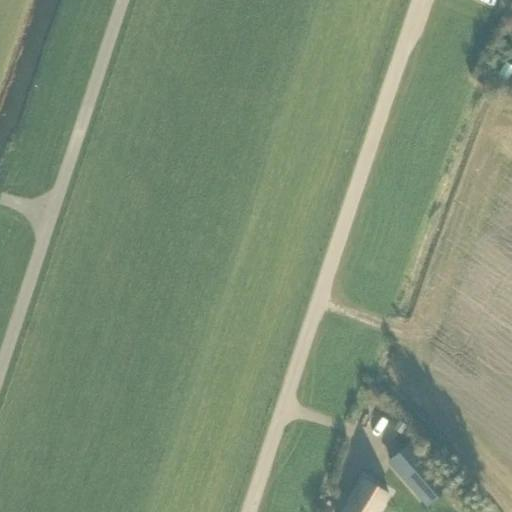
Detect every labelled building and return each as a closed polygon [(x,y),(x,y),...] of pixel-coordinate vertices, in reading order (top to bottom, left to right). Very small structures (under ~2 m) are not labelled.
[(508,79),(511,72),(511,65),(506,61),(499,73),(508,79)] [(365,399),(360,415),(380,420),(384,404),(365,399)] [(400,432),(406,425),(399,421),(394,428),(400,432)] [(390,462),(427,504),(448,486),(411,444),(390,462)] [(376,511),(388,493),(364,478),(343,511),(376,511)]
